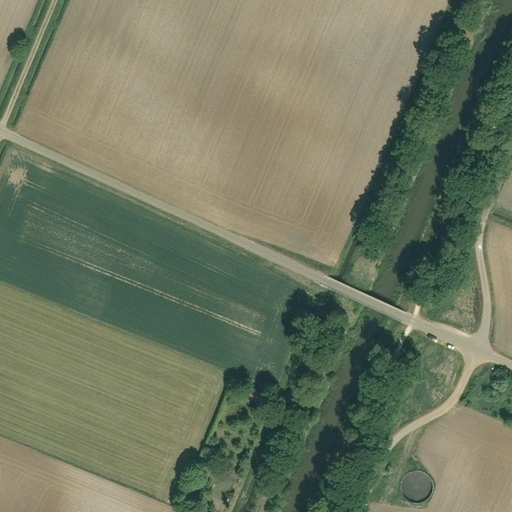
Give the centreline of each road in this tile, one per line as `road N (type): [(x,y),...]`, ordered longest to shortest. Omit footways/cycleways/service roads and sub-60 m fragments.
road 1 (track): [(511,156),(483,225),(486,324),(456,398),(389,447),(362,511)]
road 2 (residential): [(326,284),(0,131)]
road 3 (track): [(0,131),(55,0)]
